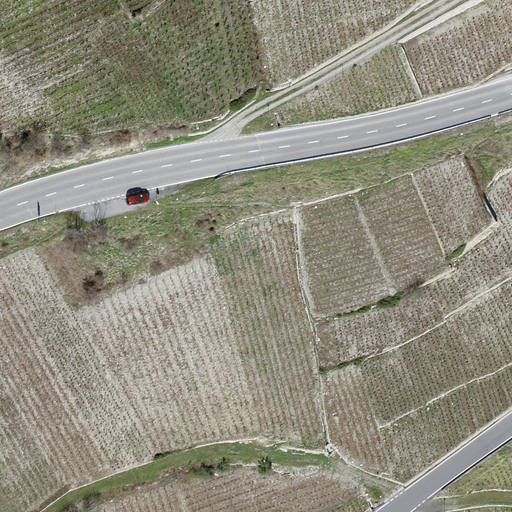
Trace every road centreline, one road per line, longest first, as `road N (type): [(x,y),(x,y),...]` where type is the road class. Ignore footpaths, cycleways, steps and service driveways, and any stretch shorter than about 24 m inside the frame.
road 1 (secondary): [(511,93),(378,130),(91,183),(0,212)]
road 2 (track): [(214,157),(244,116),(461,0)]
road 3 (tertiary): [(395,511),(511,427)]
